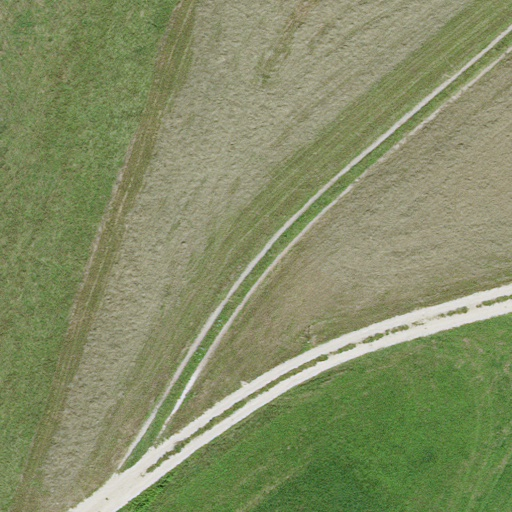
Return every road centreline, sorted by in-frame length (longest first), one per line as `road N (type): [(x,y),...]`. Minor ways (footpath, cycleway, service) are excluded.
road 1 (track): [(139,471),(182,369),(266,257),(511,38)]
road 2 (track): [(88,511),(271,381),(511,299)]
